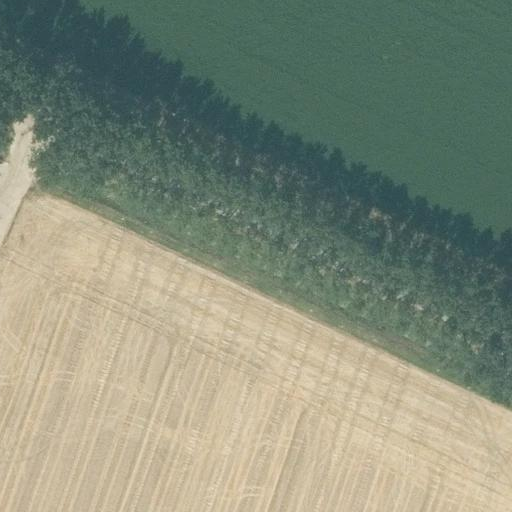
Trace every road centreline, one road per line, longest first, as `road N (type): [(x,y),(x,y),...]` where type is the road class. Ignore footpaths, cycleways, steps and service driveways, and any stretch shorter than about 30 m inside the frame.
road 1 (track): [(0,39),(511,282)]
road 2 (unclassified): [(511,345),(0,102)]
road 3 (track): [(511,408),(14,174)]
